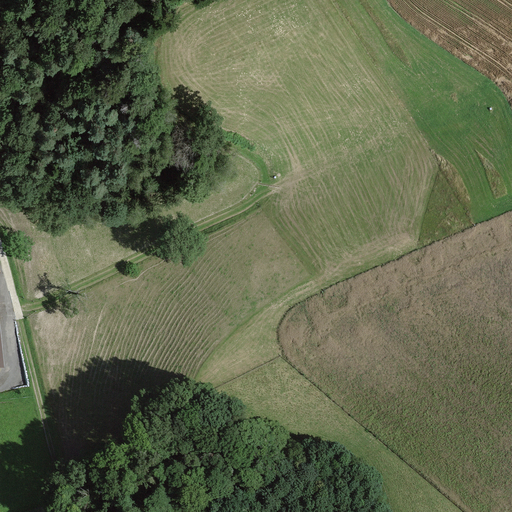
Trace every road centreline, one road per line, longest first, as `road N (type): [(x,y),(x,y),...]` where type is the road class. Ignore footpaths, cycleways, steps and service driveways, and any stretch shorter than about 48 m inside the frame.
road 1 (track): [(19,315),(247,205),(265,189),(259,161),(194,130),(157,97),(154,35),(194,0)]
road 2 (track): [(19,315),(67,511)]
